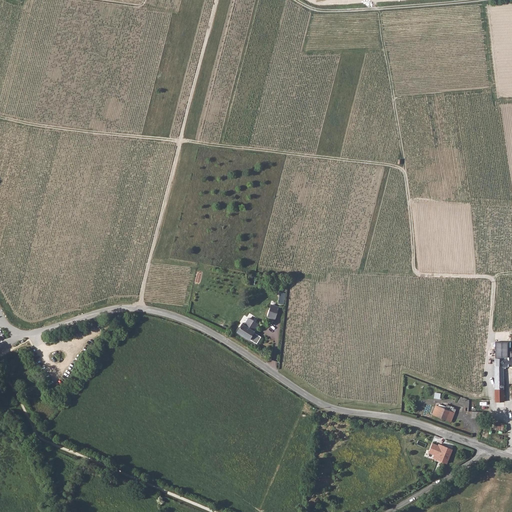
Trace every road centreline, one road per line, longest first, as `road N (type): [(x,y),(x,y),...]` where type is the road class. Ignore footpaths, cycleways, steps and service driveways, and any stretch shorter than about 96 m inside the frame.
road 1 (unclassified): [(489,449),(411,421),(315,402),(198,327),(140,309)]
road 2 (track): [(140,309),(215,0)]
road 3 (track): [(403,171),(413,270),(490,279),(488,353)]
road 4 (track): [(179,140),(403,171)]
road 5 (track): [(179,140),(0,117)]
road 6 (track): [(296,0),(318,10),(471,0)]
road 7 (track): [(403,171),(376,8)]
road 8 (residential): [(140,309),(111,309),(25,334),(0,314)]
road 9 (residential): [(489,449),(387,511)]
